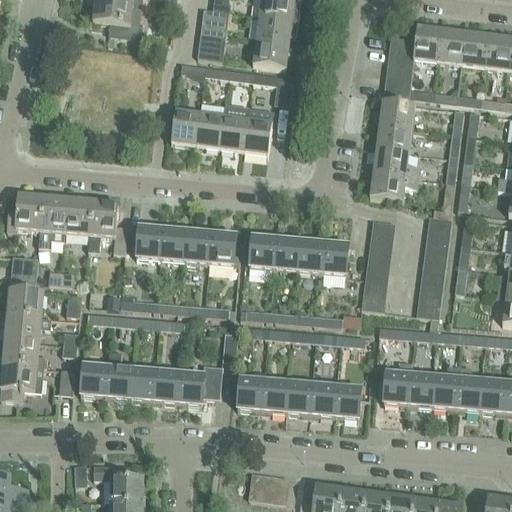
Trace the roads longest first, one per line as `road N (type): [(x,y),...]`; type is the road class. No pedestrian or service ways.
road 1 (residential): [(3,171),(300,197),(323,188),(361,0)]
road 2 (residential): [(511,473),(182,451)]
road 3 (residential): [(3,171),(42,0)]
road 4 (residential): [(182,451),(57,446)]
road 5 (residential): [(511,13),(387,0)]
